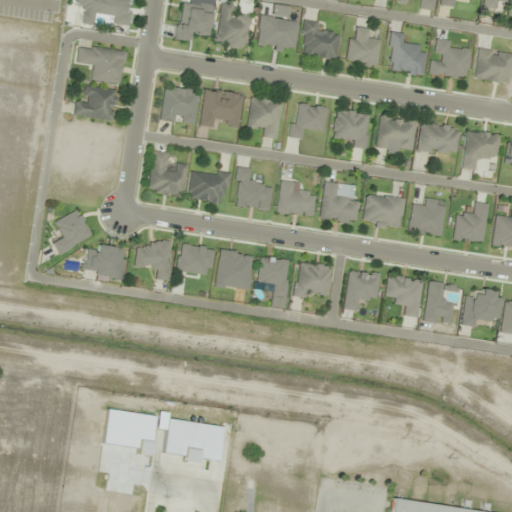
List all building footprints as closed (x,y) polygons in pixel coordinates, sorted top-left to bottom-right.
[(129,0),(74,0),(74,4),(82,5),(80,23),(93,25),(94,14),(111,16),(110,24),(127,26),(129,0)] [(211,6),(180,0),(173,39),(193,42),(195,32),(206,34),(211,6)] [(415,0),(415,8),(432,11),(433,0),(415,0)] [(511,0),(482,0),(482,7),(502,9),(501,16),(511,17),(511,0)] [(211,45),(244,51),(251,6),(219,1),(211,45)] [(258,15),(255,49),(293,52),(296,21),(286,21),(287,7),(271,6),(270,16),(258,15)] [(318,24),(301,22),(298,55),(335,60),(338,36),(317,33),(318,24)] [(369,30),(349,28),(345,61),(375,65),(378,42),(368,40),(369,30)] [(421,76),(425,47),(405,44),(406,34),(389,32),(384,70),(421,76)] [(465,80),(469,52),(449,49),(450,41),(432,39),(430,53),(439,54),(438,63),(428,61),(426,75),(465,80)] [(125,51),(77,44),(73,65),(91,67),(89,80),(120,85),(125,51)] [(507,84),(511,54),(476,48),(472,79),(507,84)] [(72,116),(112,122),(116,90),(86,86),(83,105),(74,104),(72,116)] [(193,125),(198,90),(162,86),(158,120),(193,125)] [(246,125),(256,126),(255,136),(276,138),(280,100),(249,97),(246,125)] [(325,108),(292,103),(287,137),(298,138),(299,128),(322,131),(325,108)] [(368,113),(333,111),(331,144),(365,147),(368,113)] [(415,120),(377,116),(373,149),(411,154),(415,120)] [(454,156),(458,128),(419,122),(415,150),(454,156)] [(497,133),(464,129),(460,168),(472,169),(473,159),(494,162),(497,133)] [(145,193),(182,198),(186,167),(167,164),(168,153),(151,151),(145,193)] [(268,210),(270,183),(248,181),(249,168),(235,167),(231,207),(268,210)] [(229,173),(191,168),(186,199),(224,205),(229,173)] [(313,195),(294,193),(295,183),(278,181),(275,214),(311,217),(313,195)] [(318,220),(354,224),(357,198),(350,197),(352,185),(322,182),(318,220)] [(360,226),(399,231),(403,198),(364,193),(360,226)] [(439,237),(443,207),(436,206),(436,199),(422,198),(421,207),(409,206),(406,233),(439,237)] [(485,204),(473,203),(472,212),(454,210),(451,240),(481,243),(485,204)] [(511,206),(509,206),(507,218),(493,216),(490,245),(511,247),(511,206)] [(52,244),(56,253),(90,238),(78,211),(52,222),(60,241),(52,244)] [(152,269),(151,279),(168,280),(171,241),(145,240),(145,249),(134,248),(133,268),(152,269)] [(212,248),(177,244),(174,271),(209,275),(212,248)] [(87,252),(83,273),(120,280),(125,250),(96,245),(94,253),(87,252)] [(289,261),(258,257),(255,283),(275,285),(274,296),(285,298),(289,261)] [(293,295),(328,297),(330,265),(294,263),(293,295)] [(378,273),(347,269),(341,309),(351,311),(353,300),(374,303),(378,273)] [(421,279),(386,275),(382,301),(403,304),(402,316),(416,317),(421,279)] [(443,303),(446,284),(427,281),(420,321),(448,326),(452,304),(443,303)] [(496,320),(497,290),(474,290),(473,297),(461,296),(461,325),(477,326),(478,319),(496,320)] [(511,336),(511,306),(502,306),(499,336),(511,336)] [(486,511),(388,500),(386,511),(486,511)]
